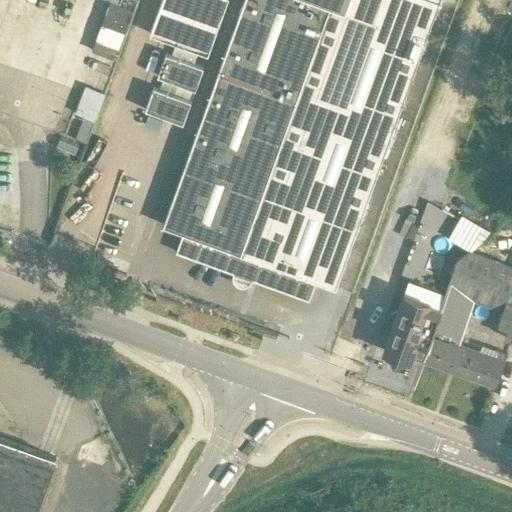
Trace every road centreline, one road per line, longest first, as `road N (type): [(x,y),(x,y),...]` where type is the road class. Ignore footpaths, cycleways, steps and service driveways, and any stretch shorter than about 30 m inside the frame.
road 1 (tertiary): [(268,385),(0,285)]
road 2 (tertiary): [(511,470),(268,385)]
road 3 (tertiary): [(188,511),(268,385)]
